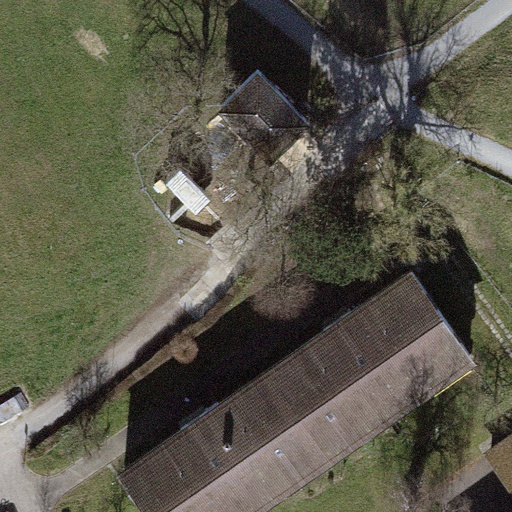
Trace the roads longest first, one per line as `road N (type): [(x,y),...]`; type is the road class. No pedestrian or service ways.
road 1 (track): [(375,104),(160,322),(0,452)]
road 2 (track): [(375,104),(497,0)]
road 3 (track): [(375,104),(258,0)]
road 4 (track): [(511,167),(375,104)]
